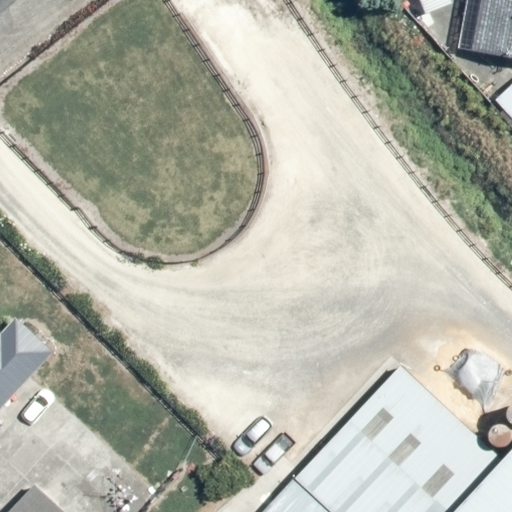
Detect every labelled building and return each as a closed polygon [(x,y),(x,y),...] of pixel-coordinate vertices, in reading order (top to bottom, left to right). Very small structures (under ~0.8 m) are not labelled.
[(511,0),(481,0),(473,51),(511,57),(511,0)] [(511,84),(500,95),(511,109),(511,84)] [(16,331),(0,316),(0,414),(58,352),(25,321),(16,331)] [(511,511),(511,454),(507,459),(403,361),(260,511),(511,511)] [(86,484),(58,459),(9,511),(74,511),(67,505),(86,484)]
